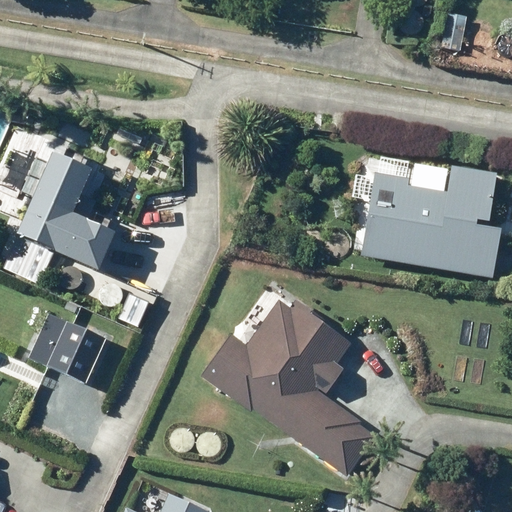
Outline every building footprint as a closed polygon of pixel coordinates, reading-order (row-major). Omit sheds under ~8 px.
[(39,161),(16,148),(0,177),(23,190),(39,161)] [(72,204),(77,193),(72,191),(84,164),(58,153),(46,148),(42,158),(9,229),(46,245),(67,202),(72,204)] [(366,174),(353,257),(483,278),(491,231),(475,229),(484,175),(440,167),(436,193),(397,186),(398,179),(366,174)] [(250,401),(342,468),(367,432),(320,402),(340,372),(330,365),(347,340),(281,297),(247,350),(227,337),(202,376),(227,394),(229,391),(247,405),(250,401)] [(109,336),(49,312),(30,360),(90,385),(109,336)] [(195,511),(159,496),(151,511),(124,511),(117,509),(115,511),(195,511)]
